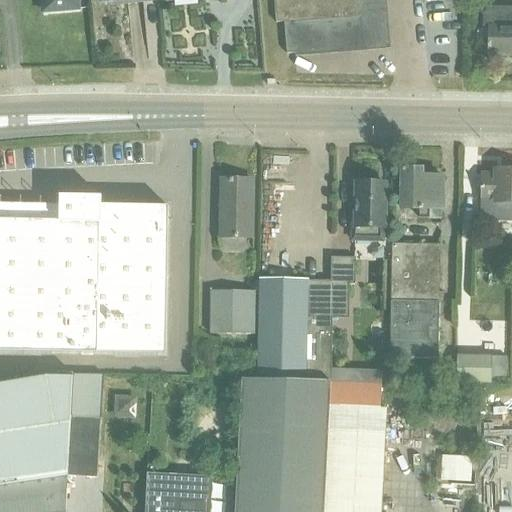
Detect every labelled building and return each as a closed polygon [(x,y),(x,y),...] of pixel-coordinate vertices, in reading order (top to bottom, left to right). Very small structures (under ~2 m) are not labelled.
[(43,0),(44,13),(80,10),(78,0),(43,0)] [(288,55),(386,46),(382,0),(275,0),(277,24),(285,23),(288,55)] [(511,8),(486,8),(485,25),(490,25),(490,55),(511,55),(511,8)] [(427,210),(442,211),(443,178),(422,177),(422,171),(403,171),(402,210),(420,211),(420,219),(426,219),(427,210)] [(496,180),(482,180),(482,193),(482,203),(482,221),(511,221),(511,171),(496,172),(496,180)] [(221,239),(251,239),(252,181),(221,181),(221,239)] [(350,242),(384,242),(384,184),(356,184),(356,213),(351,213),(350,242)] [(0,352),(165,356),(169,208),(159,207),(159,215),(101,214),(102,198),(60,197),(59,222),(0,220),(0,352)] [(438,360),(440,246),(392,245),(389,360),(438,360)] [(348,310),(348,285),(353,286),(354,261),(331,260),(330,283),(331,283),(330,310),(331,310),(331,317),(348,318),(348,310)] [(329,383),(331,317),(331,310),(330,310),(331,283),(330,283),(259,282),(258,343),(258,382),(329,383)] [(254,336),(255,294),(211,293),(210,335),(254,336)] [(492,384),(492,358),(458,358),(457,384),(492,384)] [(46,375),(0,382),(0,435),(71,425),(74,375),(73,375),(46,375)] [(71,425),(68,477),(97,479),(104,376),(74,375),(71,425)] [(323,511),(329,408),(329,383),(258,382),(242,382),(238,511),(323,511)] [(332,382),(331,406),(380,408),(381,384),(332,382)] [(136,419),(137,395),(115,395),(114,418),(136,419)] [(384,511),(390,411),(329,408),(323,511),(384,511)] [(0,488),(67,478),(71,425),(0,435),(0,488)] [(443,458),(442,481),(471,483),(472,460),(443,458)] [(209,511),(211,478),(157,475),(158,467),(148,467),(145,511),(209,511)] [(65,511),(67,478),(0,488),(0,511),(65,511)]
